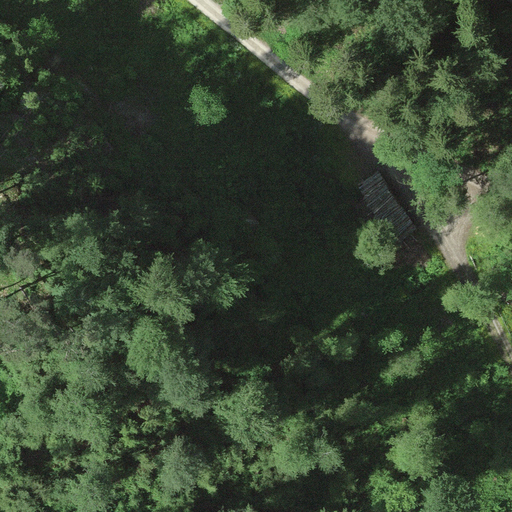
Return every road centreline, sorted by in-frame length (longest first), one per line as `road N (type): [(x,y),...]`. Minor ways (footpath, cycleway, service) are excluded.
road 1 (track): [(200,0),(348,117),(511,193)]
road 2 (track): [(374,132),(446,234),(511,363)]
